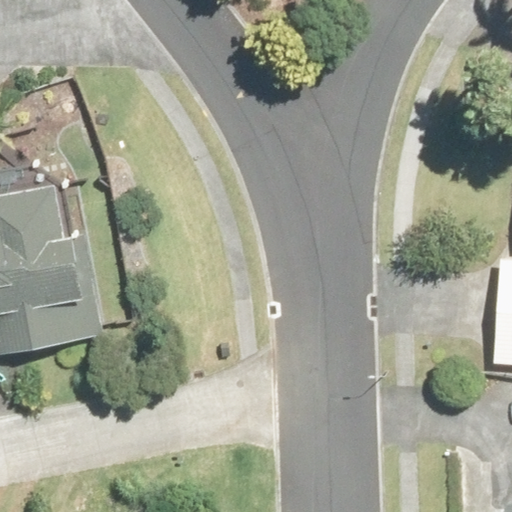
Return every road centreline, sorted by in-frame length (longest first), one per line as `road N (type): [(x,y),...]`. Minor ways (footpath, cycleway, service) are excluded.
road 1 (residential): [(316,211),(340,511)]
road 2 (residential): [(316,211),(165,0)]
road 3 (residential): [(414,0),(354,97),(316,211)]
